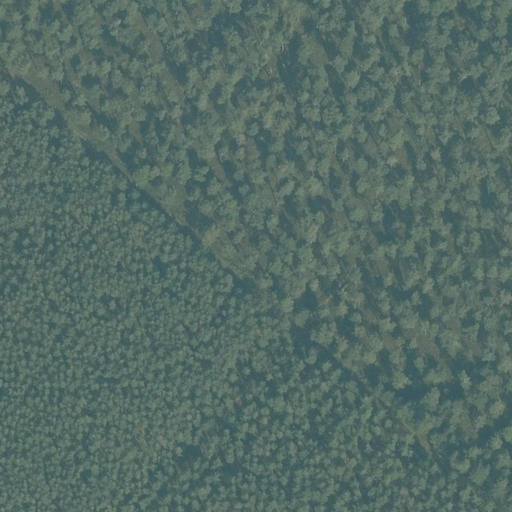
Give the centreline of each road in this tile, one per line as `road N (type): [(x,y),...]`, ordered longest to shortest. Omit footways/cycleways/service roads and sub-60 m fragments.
road 1 (track): [(4,75),(489,511)]
road 2 (track): [(148,511),(511,79)]
